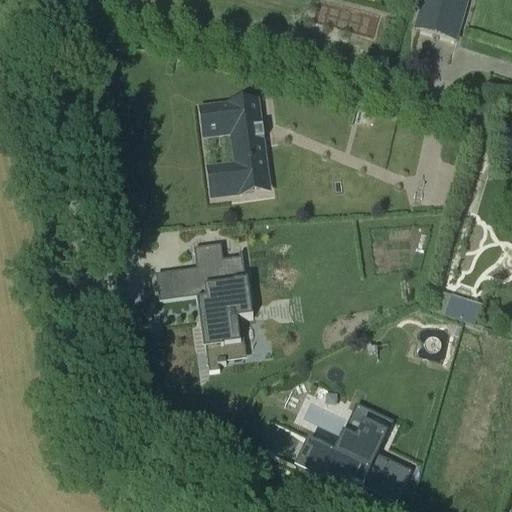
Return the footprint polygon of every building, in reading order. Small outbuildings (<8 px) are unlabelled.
[(425,0),(420,17),(419,17),(415,32),(456,44),(460,29),(459,28),(467,0),(425,0)] [(251,189),(242,102),(188,107),(191,131),(216,129),(220,168),(208,169),(210,193),(251,189)] [(192,269),(177,271),(180,296),(200,294),(201,298),(192,299),(192,302),(203,300),(204,308),(202,308),(202,310),(204,310),(205,313),(203,314),(203,316),(205,315),(205,319),(195,320),(196,323),(198,322),(198,326),(199,326),(201,347),(215,345),(215,347),(218,347),(218,346),(235,344),(235,339),(233,339),(231,319),(235,319),(248,317),(248,314),(244,315),(243,305),(246,305),(245,303),(243,303),(237,258),(239,258),(238,252),(235,252),(236,257),(219,259),(217,244),(190,247),(192,269)] [(476,328),(483,307),(444,295),(437,316),(476,328)] [(511,372),(508,371),(485,446),(511,453),(511,372)] [(318,474),(366,499),(371,488),(394,500),(409,470),(398,464),(408,443),(385,431),(378,447),(366,441),(356,460),(332,448),(318,474)]
